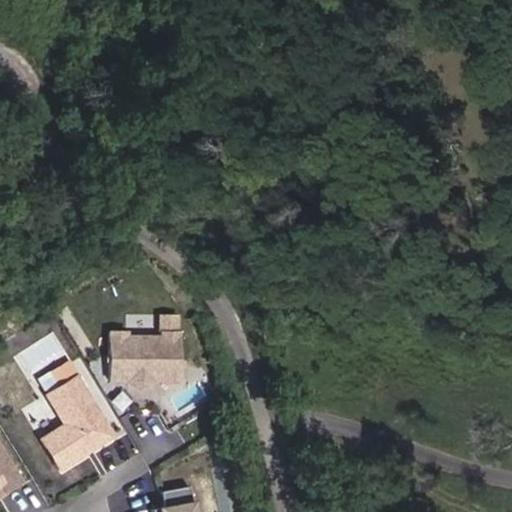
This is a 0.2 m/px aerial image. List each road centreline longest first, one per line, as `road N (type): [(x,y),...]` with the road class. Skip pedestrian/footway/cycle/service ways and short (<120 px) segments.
road 1 (residential): [(0,41),(22,59),(87,168),(225,304),(264,399),(285,511)]
road 2 (track): [(264,399),(511,476)]
